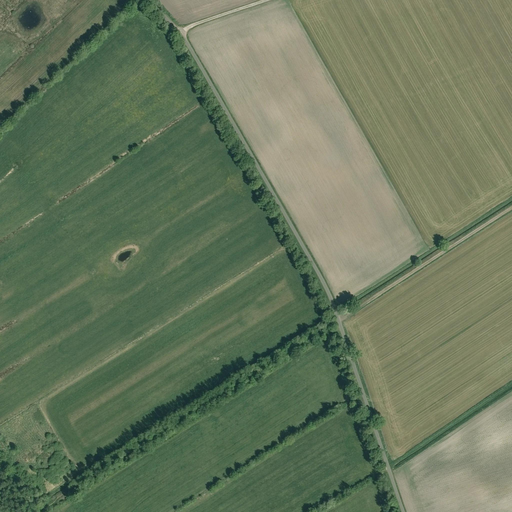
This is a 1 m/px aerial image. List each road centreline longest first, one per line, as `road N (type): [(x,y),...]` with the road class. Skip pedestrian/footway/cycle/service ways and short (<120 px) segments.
road 1 (residential): [(404,511),(328,298),(178,30),(151,0)]
road 2 (track): [(511,208),(337,317)]
